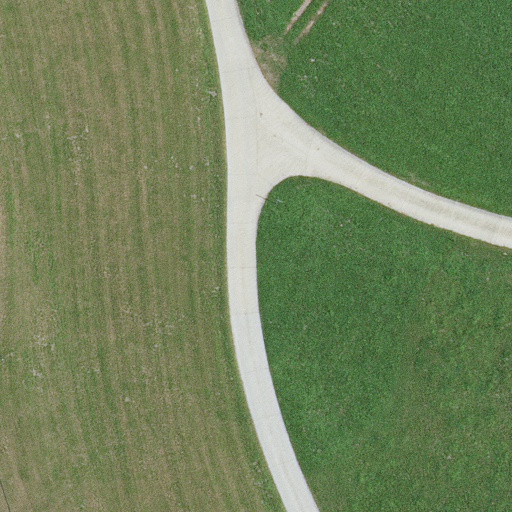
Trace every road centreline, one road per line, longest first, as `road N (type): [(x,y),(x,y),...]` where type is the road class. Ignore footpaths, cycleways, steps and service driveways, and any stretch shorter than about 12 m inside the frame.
road 1 (track): [(311,511),(267,383),(254,271),(255,129),(230,0)]
road 2 (track): [(255,129),(456,225),(511,238)]
